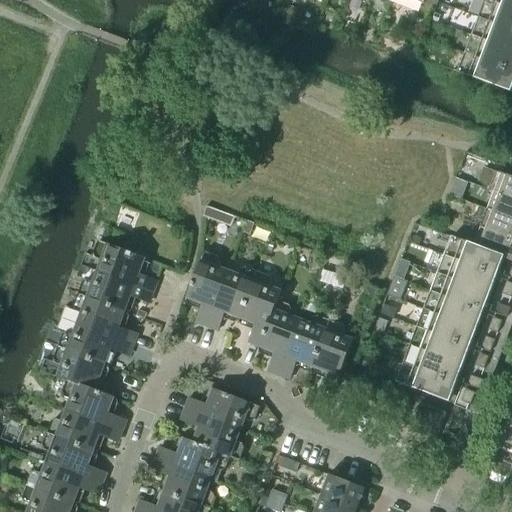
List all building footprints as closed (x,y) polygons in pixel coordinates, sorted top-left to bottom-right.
[(438,0),(408,0),(435,10),(438,0)] [(511,94),(511,92),(511,0),(485,0),(458,74),(511,94)] [(440,5),(436,14),(444,17),(448,8),(440,5)] [(511,200),(511,178),(501,175),(494,194),(511,200)] [(511,219),(511,200),(494,194),(487,210),(511,219)] [(511,241),(511,219),(487,210),(480,230),(511,241)] [(511,257),(511,241),(480,230),(474,245),(474,246),(473,247),(499,257),(498,258),(504,260),(510,263),(511,257)] [(450,404),(496,283),(504,260),(498,258),(499,257),(473,247),(474,246),(451,238),(396,384),(450,404)] [(141,271),(145,260),(98,243),(93,255),(96,260),(101,262),(98,273),(153,293),(157,282),(139,276),(137,277),(135,273),(141,271)] [(207,328),(228,273),(217,269),(219,263),(217,258),(204,253),(187,300),(197,304),(203,301),(205,305),(202,306),(195,323),(207,328)] [(240,320),(257,273),(245,268),(241,271),(238,277),(228,273),(207,328),(218,332),(225,315),(223,312),(227,310),(230,316),(240,320)] [(153,293),(98,273),(93,284),(87,282),(83,284),(78,296),(125,313),(129,303),(126,298),(130,296),(131,298),(148,305),(153,293)] [(259,347),(277,301),(278,302),(281,292),(270,288),(272,282),(270,278),(257,273),(240,320),(250,324),(256,321),(257,325),(255,326),(248,343),(259,347)] [(121,324),(125,313),(78,296),(73,308),(75,313),(82,315),(77,326),(132,347),(137,335),(120,329),(117,330),(115,326),(121,324)] [(279,376),(300,321),(289,317),(291,311),(289,306),(278,302),(277,301),(259,347),(259,348),(269,352),(275,350),(277,354),(274,355),(267,372),(279,376)] [(312,368),(330,322),(317,317),(313,319),(311,325),(300,321),(279,376),(290,381),(296,363),(295,361),(299,359),(302,365),(312,368)] [(332,396),(339,378),(346,359),(353,341),(342,337),(344,331),(342,326),(330,322),(312,368),(322,372),(328,370),(330,374),(327,375),(320,392),(332,396)] [(132,347),(77,326),(73,336),(67,334),(63,336),(58,349),(105,366),(109,356),(106,350),(110,348),(111,351),(128,358),(132,347)] [(101,376),(105,366),(58,349),(53,361),(56,365),(62,367),(57,379),(67,382),(113,400),(114,399),(113,399),(117,388),(100,381),(97,383),(95,379),(101,376)] [(349,381),(356,362),(346,359),(339,378),(349,381)] [(110,410),(113,400),(67,382),(62,394),(64,399),(70,401),(66,412),(121,433),(126,421),(108,415),(106,416),(104,412),(110,410)] [(255,421),(260,408),(213,391),(209,402),(211,407),(207,409),(207,406),(189,400),(185,411),(240,432),(244,421),(250,423),(255,421)] [(435,442),(446,414),(420,405),(409,432),(435,442)] [(236,443),(240,432),(185,411),(181,422),(198,429),(201,427),(202,431),(197,434),(193,444),(184,440),(183,441),(230,459),(239,462),(244,450),(242,445),(236,443)] [(511,459),(511,411),(496,454),(511,459)] [(117,444),(121,433),(66,412),(62,423),(56,420),(51,423),(47,435),(93,452),(97,442),(95,436),(99,435),(100,437),(117,444)] [(90,463),(93,452),(47,435),(42,447),(44,451),(50,454),(46,464),(101,485),(106,474),(88,467),(86,469),(84,465),(90,463)] [(226,470),(230,459),(183,441),(179,451),(182,456),(178,458),(177,455),(160,449),(156,460),(211,481),(215,470),(221,472),(226,470)] [(295,474),(299,465),(284,459),(280,468),(295,474)] [(207,492),(211,481),(156,460),(151,471),(169,478),(171,477),(173,480),(167,483),(163,493),(210,511),(215,499),(213,494),(207,492)] [(75,489),(79,487),(80,490),(97,496),(101,485),(46,464),(42,475),(36,473),(31,475),(27,487),(74,505),(77,495),(75,489)] [(357,510),(365,490),(329,476),(321,497),(357,510)] [(71,511),(74,505),(27,487),(22,499),(24,504),(30,506),(28,511),(71,511)] [(273,511),(280,511),(287,497),(272,491),(265,509),(273,511)] [(209,511),(210,511),(163,493),(159,504),(160,510),(156,511),(157,508),(140,502),(135,511),(209,511)] [(356,511),(357,510),(321,497),(315,511),(356,511)]
